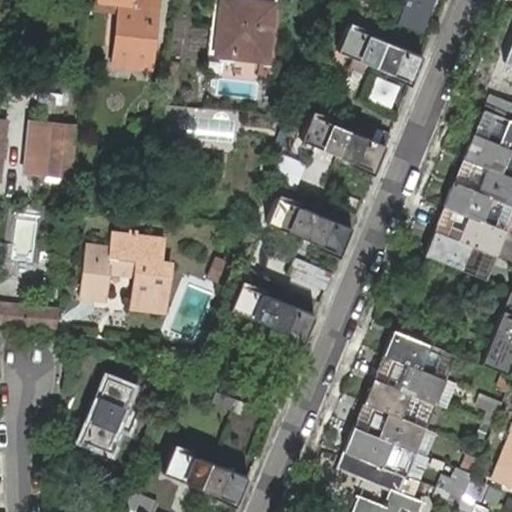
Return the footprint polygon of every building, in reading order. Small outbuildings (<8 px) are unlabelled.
[(121,3),(119,14),(115,64),(151,68),(157,0),(93,0),(93,1),(121,3)] [(271,17),(272,5),(227,0),(222,0),(219,31),(215,30),(211,63),(225,64),(224,76),(261,79),(263,59),(266,59),(271,60),(272,56),(279,57),(283,18),(271,17)] [(222,0),(227,0),(272,5),(272,0),(217,0),(215,30),(219,31),(222,0)] [(346,0),(346,4),(368,9),(369,0),(346,0)] [(404,0),(397,23),(423,34),(434,0),(404,0)] [(93,1),(92,11),(119,14),(121,3),(93,1)] [(285,6),(272,5),(271,17),(283,18),(285,6)] [(374,64),(384,40),(348,25),(338,49),(374,64)] [(410,80),(421,55),(384,40),(374,64),(410,80)] [(511,41),(496,79),(511,85),(511,41)] [(277,77),(279,57),(272,56),(271,60),(266,59),(263,59),(261,79),(273,80),(277,77)] [(225,64),(211,63),(211,70),(214,75),(224,76),(225,64)] [(511,122),(509,121),(482,111),(472,136),(511,151),(511,122)] [(336,154),(347,130),(311,114),(300,139),(336,154)] [(182,139),(184,120),(166,117),(164,137),(182,139)] [(0,178),(1,179),(8,125),(0,123),(0,178)] [(77,129),(48,126),(43,176),(73,178),(77,129)] [(383,145),(347,130),(336,154),(373,169),(383,145)] [(511,178),(511,151),(472,136),(462,159),(511,178)] [(511,206),(511,178),(462,159),(453,183),(511,206)] [(133,171),(128,208),(145,211),(148,172),(133,171)] [(506,232),(511,217),(511,206),(453,183),(443,207),(506,232)] [(302,237),(312,211),(276,197),(266,222),(302,237)] [(496,255),(506,232),(443,207),(433,230),(496,255)] [(349,227),(312,211),(302,237),(338,252),(349,227)] [(486,279),(496,255),(433,230),(423,255),(486,279)] [(498,255),(511,261),(511,232),(508,231),(498,255)] [(133,275),(132,281),(128,312),(163,316),(170,268),(159,267),(162,243),(133,239),(133,235),(126,234),(125,237),(109,235),(107,251),(84,248),(77,300),(104,304),(107,278),(124,280),(125,274),(133,275)] [(218,278),(223,259),(211,256),(205,275),(218,278)] [(293,256),(286,272),(324,289),(331,273),(293,256)] [(194,339),(212,292),(188,283),(171,330),(194,339)] [(238,284),(228,309),(264,324),(275,299),(238,284)] [(506,372),(511,357),(511,289),(481,362),(506,372)] [(312,314),(275,299),(264,324),(302,339),(312,314)] [(0,321),(54,327),(57,309),(0,302),(0,321)] [(444,378),(453,355),(392,330),(382,352),(444,378)] [(198,351),(167,348),(162,361),(189,372),(198,351)] [(372,376),(433,402),(444,378),(382,352),(372,376)] [(362,401),(424,426),(433,402),(372,376),(362,401)] [(103,377),(79,439),(107,450),(130,388),(103,377)] [(352,424),(414,450),(424,426),(362,401),(352,424)] [(400,475),(403,475),(414,450),(352,424),(341,450),(400,475)] [(511,433),(493,478),(511,486),(511,433)] [(197,483),(207,460),(172,446),(162,468),(197,483)] [(394,491),(400,475),(341,450),(335,467),(386,487),(379,503),(358,494),(350,511),(412,511),(417,501),(394,491)] [(246,476),(207,460),(197,483),(236,498),(246,476)] [(436,493),(471,506),(481,479),(446,466),(436,493)]
